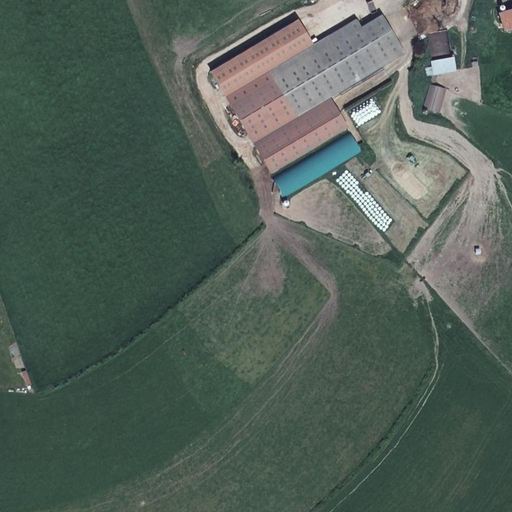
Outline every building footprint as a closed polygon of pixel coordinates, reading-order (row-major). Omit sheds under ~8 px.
[(511,28),(511,10),(499,14),(504,30),(511,28)] [(331,101),(329,98),(324,90),(399,45),(381,15),(360,28),(314,55),(309,47),(269,72),(274,80),(231,105),(271,173),(346,128),(331,101)] [(309,47),(314,55),(360,28),(355,20),(309,47)] [(297,21),(211,72),(225,96),(311,44),(297,21)] [(399,45),(324,90),(329,98),(404,53),(399,45)]
